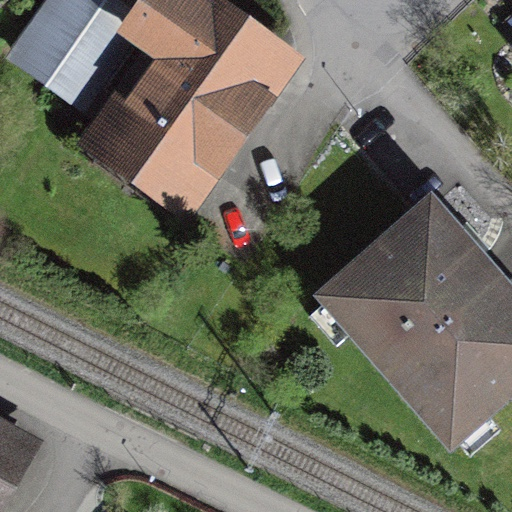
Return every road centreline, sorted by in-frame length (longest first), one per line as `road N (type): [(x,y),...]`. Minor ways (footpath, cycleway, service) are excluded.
road 1 (unclassified): [(250,511),(0,385)]
road 2 (residential): [(421,0),(357,57),(315,0)]
